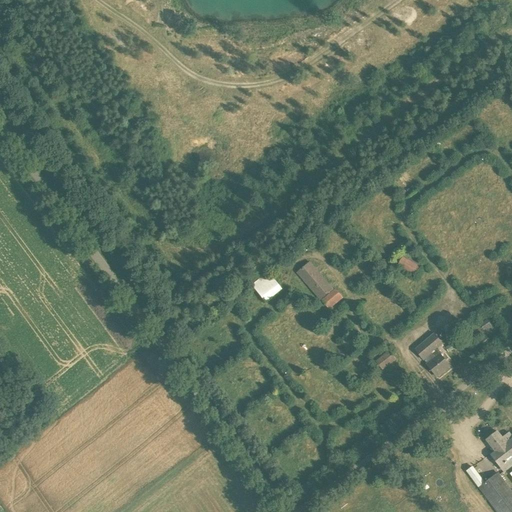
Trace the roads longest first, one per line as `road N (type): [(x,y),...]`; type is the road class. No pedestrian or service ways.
road 1 (track): [(511,43),(484,51),(223,250),(193,263),(162,252),(145,234),(0,31)]
road 2 (unclassified): [(285,511),(0,123)]
road 3 (track): [(94,0),(193,77),(215,89),(245,90),(298,73),(402,0)]
road 4 (track): [(215,89),(254,107),(295,106),(472,0)]
road 5 (unclassified): [(298,511),(511,349)]
